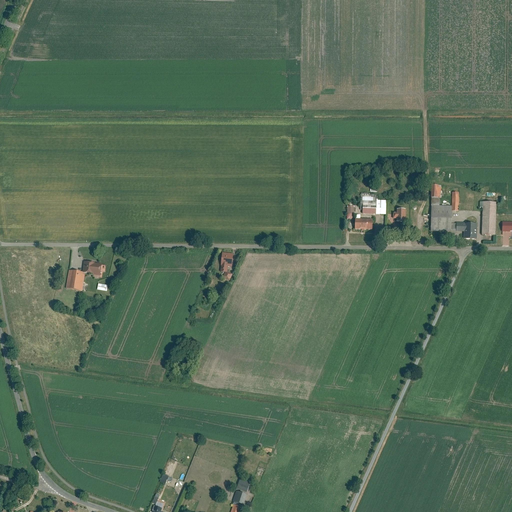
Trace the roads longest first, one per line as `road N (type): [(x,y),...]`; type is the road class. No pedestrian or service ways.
road 1 (unclassified): [(0,241),(460,248)]
road 2 (unclassified): [(460,248),(344,511)]
road 3 (tertiary): [(0,333),(50,487),(114,511)]
